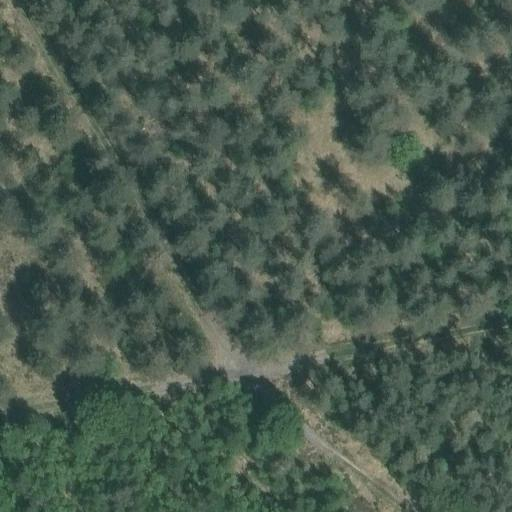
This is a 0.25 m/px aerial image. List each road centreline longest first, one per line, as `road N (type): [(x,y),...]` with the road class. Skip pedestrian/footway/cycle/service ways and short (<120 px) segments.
road 1 (track): [(239,374),(27,0)]
road 2 (track): [(239,374),(511,326)]
road 3 (track): [(0,417),(239,374)]
road 4 (track): [(239,374),(410,511)]
